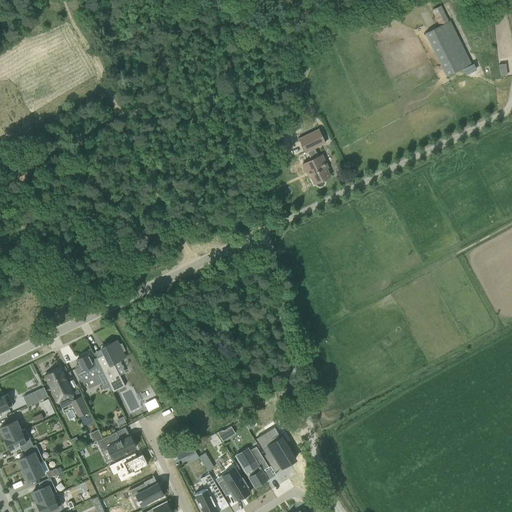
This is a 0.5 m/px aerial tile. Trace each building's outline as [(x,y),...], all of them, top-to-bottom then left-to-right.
[(449,22),(441,5),(431,10),(439,26),(425,33),(446,76),(469,65),(448,22),(449,22)] [(328,166),(322,154),(318,156),(315,148),(326,143),(318,129),(299,138),(305,152),(307,151),(311,159),(302,163),(309,176),(310,176),(314,184),(316,183),(317,184),(318,185),(320,186),(323,184),(324,183),(324,180),(324,179),(331,176),(326,167),(328,166)] [(104,354),(96,358),(110,386),(113,391),(125,385),(113,362),(125,357),(122,351),(124,350),(121,343),(119,345),(118,342),(110,346),(109,344),(101,348),(104,354)] [(110,386),(96,358),(91,360),(88,354),(85,355),(85,354),(78,358),(76,359),(79,365),(75,367),(75,368),(74,369),(80,382),(93,376),(97,384),(100,382),(104,389),(110,386)] [(60,367),(44,375),(58,402),(73,394),(60,367)] [(22,392),(24,395),(43,387),(42,383),(22,392)] [(43,387),(23,397),(27,406),(48,396),(43,387)] [(0,411),(13,406),(7,394),(0,397),(0,411)] [(80,395),(71,400),(79,416),(88,411),(80,395)] [(148,402),(145,404),(148,409),(148,411),(158,406),(155,401),(151,404),(150,402),(150,401),(148,402)] [(41,413),(33,417),(36,422),(44,419),(41,413)] [(83,425),(92,422),(90,415),(81,418),(83,425)] [(250,418),(244,421),(247,425),(249,429),(254,426),(250,418)] [(0,429),(4,438),(20,431),(16,420),(0,427),(0,429)] [(274,427),(256,438),(270,461),(277,457),(283,467),(295,460),(284,442),(287,441),(282,433),(279,434),(274,427)] [(33,446),(25,429),(20,431),(4,438),(9,450),(19,445),(21,451),(24,450),(33,446)] [(99,429),(90,433),(94,442),(104,437),(99,429)] [(222,429),(217,432),(222,441),(227,438),(222,429)] [(116,431),(96,441),(102,452),(106,450),(108,449),(112,457),(113,459),(114,458),(135,448),(129,436),(120,440),(116,431)] [(35,444),(33,446),(24,450),(27,455),(17,460),(22,471),(39,463),(43,461),(35,444)] [(249,453),(238,460),(246,473),(247,472),(249,474),(250,476),(249,476),(249,477),(251,481),(255,487),(262,483),(267,480),(262,471),(268,467),(256,446),(248,451),(249,453)] [(184,448),(174,453),(178,461),(188,456),(187,454),(184,448)] [(135,452),(108,465),(113,475),(117,473),(121,482),(123,480),(126,487),(135,483),(132,476),(141,472),(140,468),(148,464),(142,453),(137,456),(135,452)] [(205,462),(204,463),(204,464),(208,471),(210,469),(213,467),(209,460),(205,462)] [(44,474),(39,463),(22,471),(27,481),(44,474)] [(52,470),(46,473),(48,478),(50,478),(54,476),(58,474),(56,468),(52,470)] [(223,478),(217,482),(225,496),(232,492),(237,500),(242,496),(243,497),(249,493),(246,488),(248,487),(242,478),(240,479),(234,468),(222,476),(223,478)] [(205,489),(194,494),(202,511),(218,511),(217,509),(214,502),(223,497),(209,474),(200,478),(205,489)] [(31,493),(36,503),(57,494),(50,478),(48,478),(38,483),(41,489),(31,493)] [(145,482),(129,490),(131,496),(136,494),(141,505),(163,495),(159,487),(156,488),(154,484),(148,487),(145,482)] [(77,485),(80,493),(87,491),(84,483),(77,485)] [(109,511),(128,511),(134,509),(123,489),(103,500),(109,511)] [(47,511),(62,505),(57,494),(36,503),(40,511),(47,511)] [(97,496),(91,499),(94,506),(100,503),(97,496)] [(171,511),(166,502),(146,511),(171,511)]
